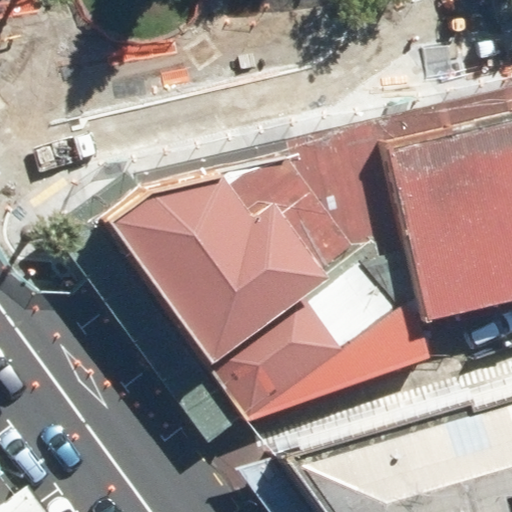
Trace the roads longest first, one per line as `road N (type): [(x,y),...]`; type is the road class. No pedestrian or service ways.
road 1 (residential): [(511,1),(340,37),(216,104),(33,147),(0,165)]
road 2 (tertiary): [(0,316),(140,511)]
